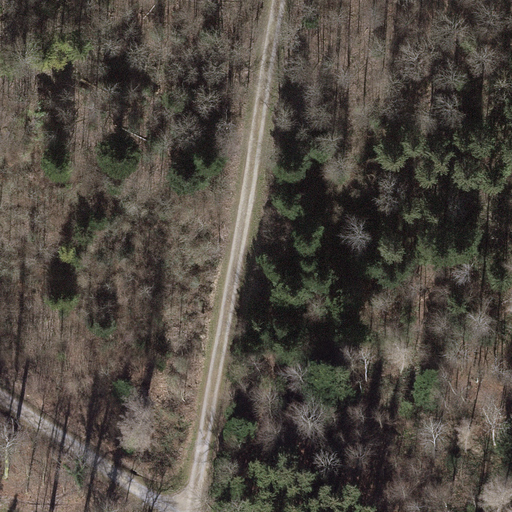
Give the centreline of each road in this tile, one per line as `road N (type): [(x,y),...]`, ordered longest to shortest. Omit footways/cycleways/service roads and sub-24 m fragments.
road 1 (track): [(280,0),(192,511)]
road 2 (track): [(0,396),(169,511)]
